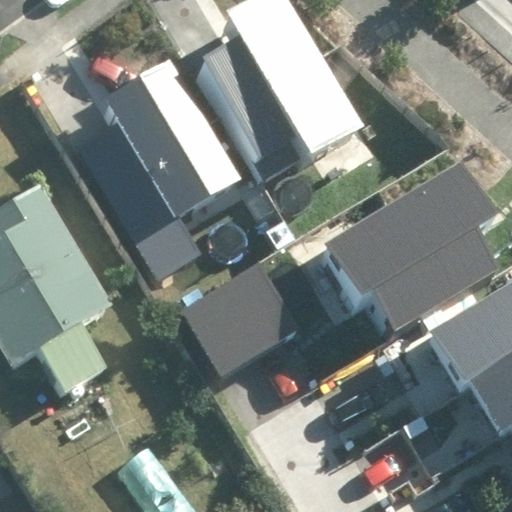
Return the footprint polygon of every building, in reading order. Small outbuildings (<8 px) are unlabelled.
[(198,69),(254,164),(289,144),(301,165),(356,133),(278,0),(265,0),(219,27),(233,50),(198,69)] [(76,144),(157,278),(203,251),(182,216),(238,182),(168,66),(102,105),(112,122),(76,144)] [(456,172),(319,254),(352,308),(367,299),(390,337),(495,275),(471,236),(488,226),(456,172)] [(0,354),(13,377),(44,359),(69,402),(111,377),(86,335),(116,318),(45,196),(0,222),(0,354)] [(174,311),(214,378),(292,332),(252,266),(174,311)] [(511,283),(425,330),(458,392),(469,386),(494,434),(506,427),(511,438),(511,283)]
